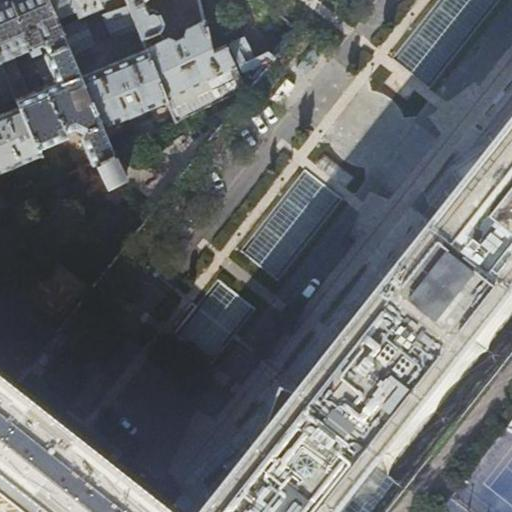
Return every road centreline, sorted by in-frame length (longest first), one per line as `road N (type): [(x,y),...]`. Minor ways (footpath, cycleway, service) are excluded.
road 1 (residential): [(388,0),(109,353),(195,423)]
road 2 (residential): [(204,430),(511,19)]
